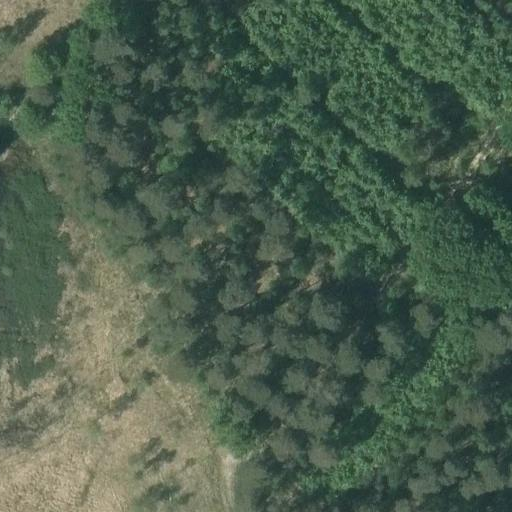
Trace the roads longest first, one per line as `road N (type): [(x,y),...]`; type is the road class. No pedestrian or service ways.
road 1 (track): [(441,214),(275,437)]
road 2 (track): [(0,122),(52,120),(87,99),(105,61),(106,0)]
road 3 (track): [(511,335),(458,266),(441,214)]
